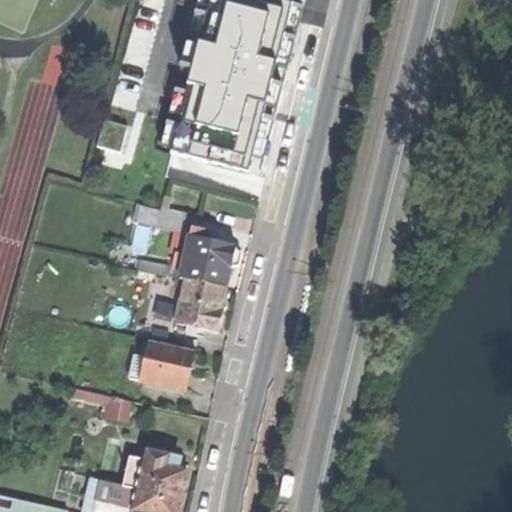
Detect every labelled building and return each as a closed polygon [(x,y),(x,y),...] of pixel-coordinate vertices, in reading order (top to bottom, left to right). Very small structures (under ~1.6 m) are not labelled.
[(191,91),(182,129),(262,149),(271,111),(191,91)] [(262,149),(182,129),(172,167),(252,188),(262,149)] [(159,228),(184,234),(188,215),(163,209),(159,228)] [(180,280),(185,281),(226,290),(231,271),(232,271),(233,268),(239,268),(241,261),(242,255),(236,252),(237,248),(211,243),(213,235),(192,230),(186,256),(182,271),(180,280)] [(174,269),(182,271),(186,256),(177,254),(174,269)] [(204,330),(218,333),(223,310),(221,310),(224,298),(226,290),(185,281),(183,290),(180,306),(179,311),(176,324),(187,326),(204,330)] [(174,305),(180,306),(183,290),(177,288),(173,304),(174,305)] [(203,337),(204,330),(187,326),(186,333),(203,337)] [(145,384),(185,393),(190,371),(194,351),(154,342),(151,359),(145,384)] [(133,381),(145,384),(151,359),(139,357),(133,381)] [(141,511),(177,511),(182,491),(188,464),(178,462),(179,458),(145,450),(142,460),(129,458),(123,487),(136,490),(131,510),(141,511)] [(141,511),(131,510),(97,502),(94,511),(141,511)]
